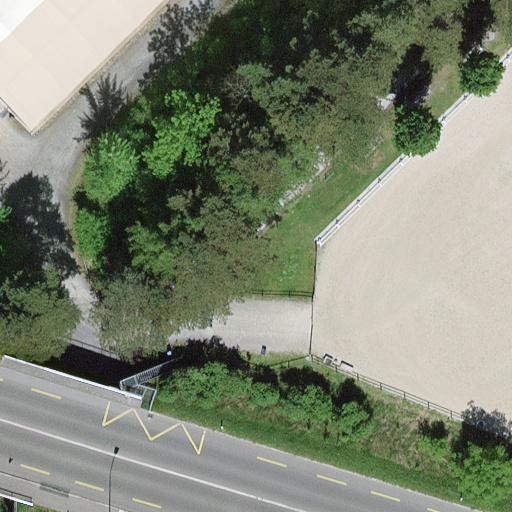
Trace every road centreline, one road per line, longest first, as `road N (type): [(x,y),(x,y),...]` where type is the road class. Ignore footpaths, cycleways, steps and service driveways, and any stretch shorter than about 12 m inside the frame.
road 1 (track): [(0,450),(107,337),(468,0)]
road 2 (primary): [(299,511),(0,420)]
